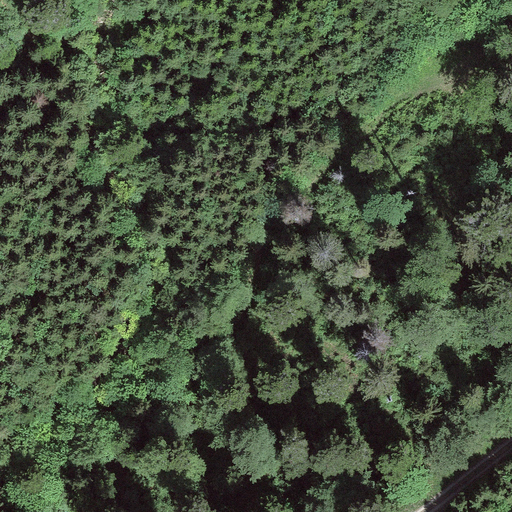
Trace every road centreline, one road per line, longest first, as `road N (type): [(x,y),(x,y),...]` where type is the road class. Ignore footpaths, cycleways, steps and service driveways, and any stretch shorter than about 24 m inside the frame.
road 1 (track): [(200,384),(273,223),(302,182),(511,28)]
road 2 (track): [(511,440),(413,511)]
